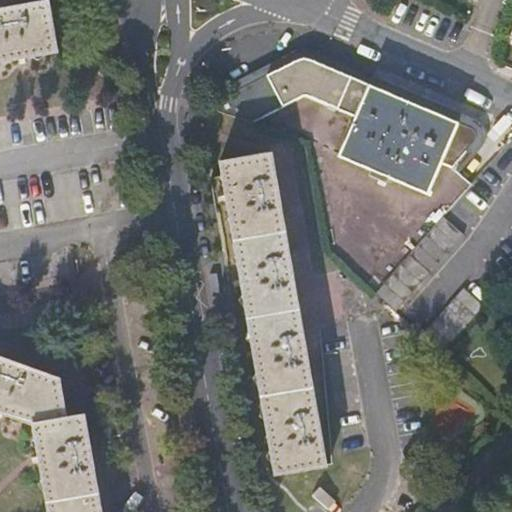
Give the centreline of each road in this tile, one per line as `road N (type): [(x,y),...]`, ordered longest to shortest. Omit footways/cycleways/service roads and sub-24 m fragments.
road 1 (unclassified): [(162,134),(229,511)]
road 2 (residential): [(511,89),(300,0)]
road 3 (unclassified): [(141,0),(149,95),(162,134)]
road 4 (unclassified): [(182,57),(239,13),(300,0)]
